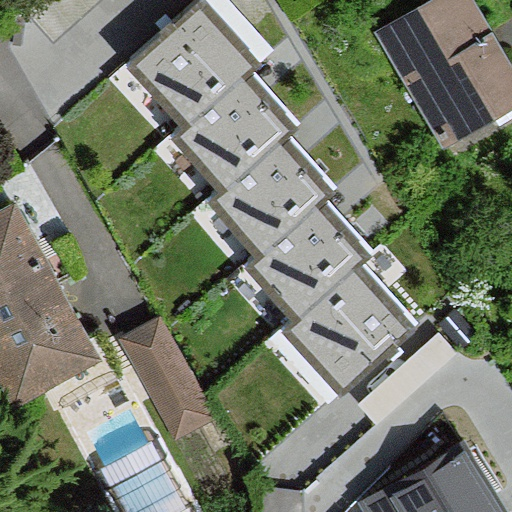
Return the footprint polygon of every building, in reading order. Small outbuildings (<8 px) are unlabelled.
[(201,0),(193,0),(122,63),(178,128),(244,70),(255,61),(201,0)] [(511,59),(476,0),(425,0),(380,27),(446,138),(511,99),(511,59)] [(244,70),(178,128),(168,137),(216,192),(280,136),(293,125),(244,70)] [(280,136),(216,192),(205,202),(253,257),(319,199),(328,191),(280,136)] [(101,352),(7,192),(0,196),(0,378),(15,404),(101,352)] [(319,199),(253,257),(242,266),(290,321),(356,263),(367,254),(319,199)] [(356,263),(290,321),(279,330),(333,392),(410,325),(356,263)] [(154,319),(119,338),(172,434),(207,414),(154,319)] [(496,511),(458,447),(362,503),(366,511),(496,511)]
